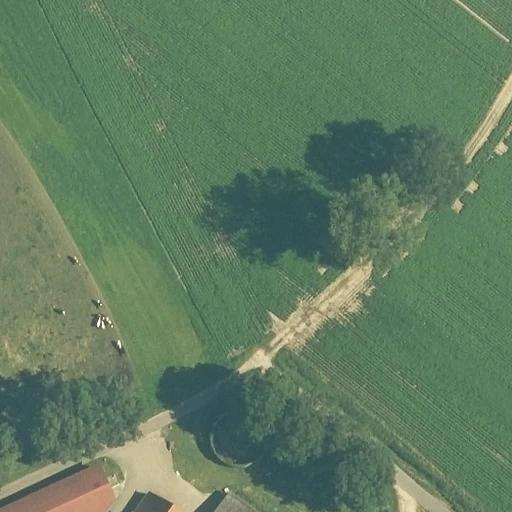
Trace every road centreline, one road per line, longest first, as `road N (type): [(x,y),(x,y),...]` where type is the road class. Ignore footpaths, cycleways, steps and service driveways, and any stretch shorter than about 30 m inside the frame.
road 1 (unclassified): [(0,485),(100,416),(241,365),(311,402),(440,511)]
road 2 (track): [(511,69),(419,218),(241,365)]
